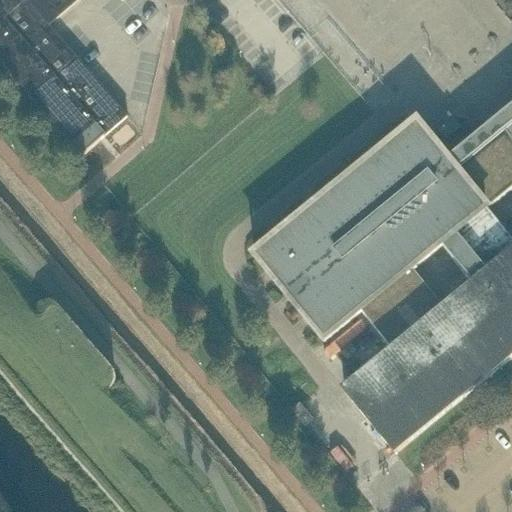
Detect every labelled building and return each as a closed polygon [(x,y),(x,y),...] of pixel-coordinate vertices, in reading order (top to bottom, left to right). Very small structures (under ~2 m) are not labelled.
[(0,0),(0,60),(12,75),(10,76),(11,77),(13,76),(32,98),(31,100),(32,101),(33,99),(53,122),(51,123),(52,124),(54,123),(73,145),(72,147),(73,148),(74,146),(74,147),(83,156),(81,158),(82,158),(128,118),(128,119),(129,118),(51,28),(52,27),(51,26),(80,1),(81,2),(82,2),(80,0),(0,0)] [(511,109),(496,123),(449,162),(418,125),(255,258),(325,344),(363,313),(395,353),(346,393),(396,455),(511,360),(511,109)] [(461,128),(456,122),(450,114),(449,115),(437,125),(436,126),(448,140),(461,128)] [(113,368),(104,357),(61,308),(60,307),(57,304),(56,303),(54,302),(52,301),(51,300),(47,300),(44,300),(42,301),(39,302),(37,304),(36,305),(35,306),(49,323),(35,336),(80,389),(100,371),(101,373),(102,375),(102,377),(102,379),(102,381),(101,383),(100,385),(98,387),(107,396),(109,394),(110,391),(112,388),(113,386),(114,383),(115,380),(116,376),(116,375),(116,374),(115,372),(114,369),(113,368)] [(307,427),(314,422),(302,406),(294,412),(307,427)] [(354,429),(335,444),(343,454),(362,439),(354,429)]
